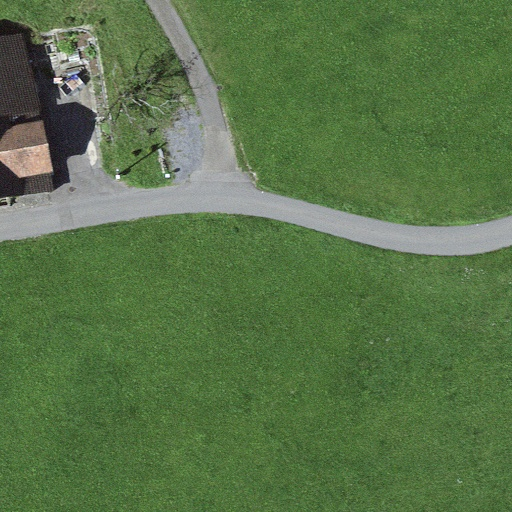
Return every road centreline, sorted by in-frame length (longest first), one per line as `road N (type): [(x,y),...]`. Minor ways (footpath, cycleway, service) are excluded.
road 1 (unclassified): [(0,229),(238,198),(426,245),(511,231)]
road 2 (track): [(238,198),(210,108),(162,0)]
